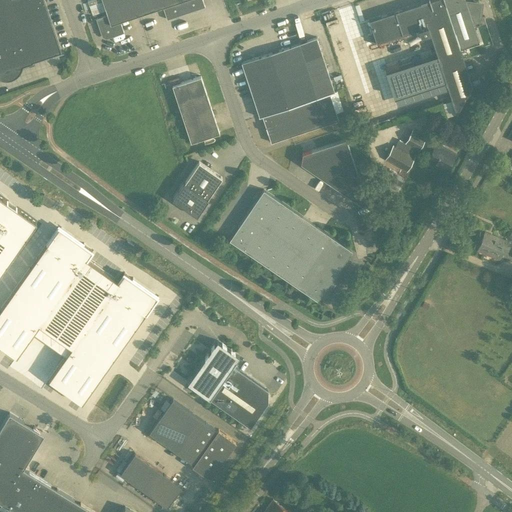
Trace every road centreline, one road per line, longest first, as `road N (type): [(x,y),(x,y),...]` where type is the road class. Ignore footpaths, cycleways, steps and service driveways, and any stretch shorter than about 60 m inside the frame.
road 1 (unclassified): [(313,351),(10,140)]
road 2 (secondary): [(358,344),(511,92)]
road 3 (residential): [(211,37),(249,149),(348,219),(360,239),(358,256)]
road 4 (secondary): [(365,385),(496,479)]
road 5 (secondary): [(234,511),(321,393)]
road 6 (unclassified): [(93,76),(211,37)]
